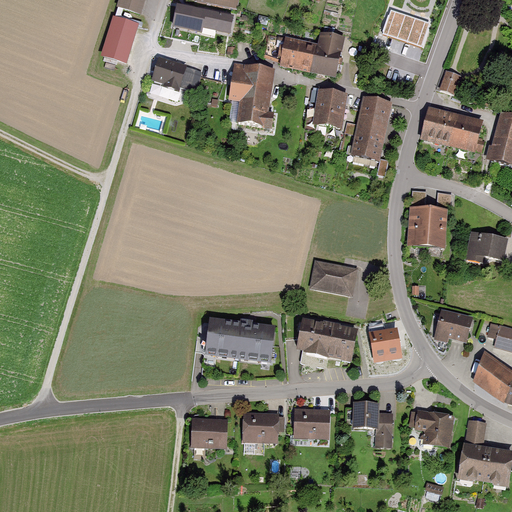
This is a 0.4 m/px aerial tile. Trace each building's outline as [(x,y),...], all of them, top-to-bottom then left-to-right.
[(142,17),(147,0),(121,0),(119,10),(142,17)] [(198,0),(198,1),(237,10),(239,0),(198,0)] [(230,34),(234,19),(178,8),(171,40),(200,46),(204,25),(217,28),(216,31),(230,34)] [(429,31),(388,17),(383,34),(424,48),(429,31)] [(136,28),(115,21),(104,57),(125,63),(136,28)] [(282,63),(281,67),(297,70),(302,46),(285,43),(285,40),(268,37),(264,59),(282,63)] [(317,49),(312,73),(336,77),(343,42),(322,38),(319,50),(317,49)] [(297,70),(312,73),(317,49),(302,46),(297,70)] [(199,73),(160,61),(152,85),(191,96),(199,73)] [(269,115),(276,73),(235,67),(229,103),(239,105),(236,125),(274,131),(276,116),(269,115)] [(463,79),(446,74),(440,94),(456,99),(463,79)] [(343,132),(348,97),(319,92),(313,128),(343,132)] [(381,164),(392,106),(364,100),(353,158),(381,164)] [(422,143),(449,149),(456,117),(429,110),(422,143)] [(449,149),(476,155),(483,123),(456,117),(449,149)] [(511,169),(511,119),(499,117),(489,164),(511,169)] [(428,205),(427,191),(413,192),(414,206),(428,205)] [(438,205),(451,208),(454,194),(441,192),(438,205)] [(445,252),(448,212),(411,210),(409,250),(445,252)] [(508,242),(473,235),(468,257),(504,264),(508,242)] [(316,264),(311,293),(353,300),(358,271),(316,264)] [(473,323),(443,315),(435,343),(465,351),(473,323)] [(210,322),(206,360),(271,367),(275,330),(210,322)] [(302,323),(297,356),(352,365),(358,332),(302,323)] [(384,324),(370,328),(375,359),(400,355),(397,335),(387,336),(384,324)] [(511,354),(511,332),(492,328),(487,348),(511,354)] [(474,385),(505,406),(511,392),(511,375),(486,355),(474,385)] [(354,406),(354,431),(377,432),(376,450),(392,451),(393,417),(379,417),(380,406),(354,406)] [(296,411),(294,441),(329,442),(331,413),(296,411)] [(450,450),(455,419),(418,413),(415,431),(427,433),(425,447),(450,450)] [(245,415),(244,444),(279,446),(280,417),(245,415)] [(193,421),(191,450),(227,452),(228,423),(193,421)] [(463,448),(458,482),(483,485),(488,451),(484,451),(487,426),(469,423),(466,448),(463,448)] [(511,454),(488,451),(483,485),(510,489),(511,471),(511,454)] [(441,500),(444,486),(429,482),(426,496),(441,500)]
